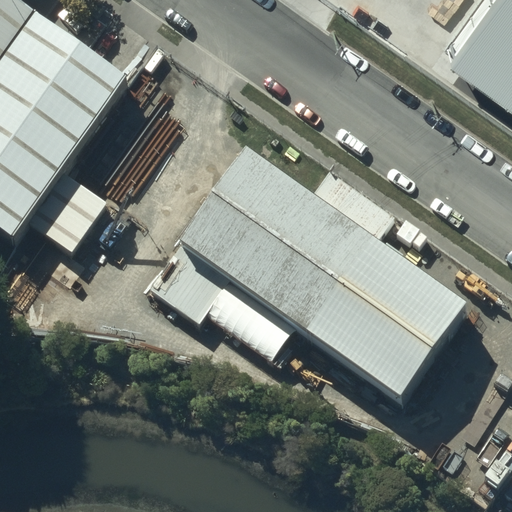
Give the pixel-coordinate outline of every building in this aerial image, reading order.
[(20,0),(0,0),(0,76),(38,23),(16,7),(20,0)] [(511,0),(476,0),(451,35),(511,79),(511,0)] [(38,23),(0,76),(0,236),(15,247),(129,88),(38,23)] [(465,319),(251,163),(184,253),(399,409),(465,319)] [(406,232),(394,250),(423,270),(426,265),(460,289),(470,276),(406,232)]
